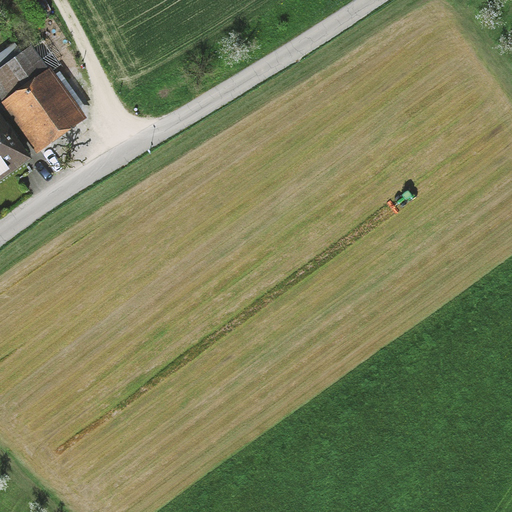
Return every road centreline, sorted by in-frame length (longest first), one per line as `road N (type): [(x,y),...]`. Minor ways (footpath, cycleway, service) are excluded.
road 1 (residential): [(0,240),(128,144),(352,0)]
road 2 (track): [(52,0),(128,144)]
